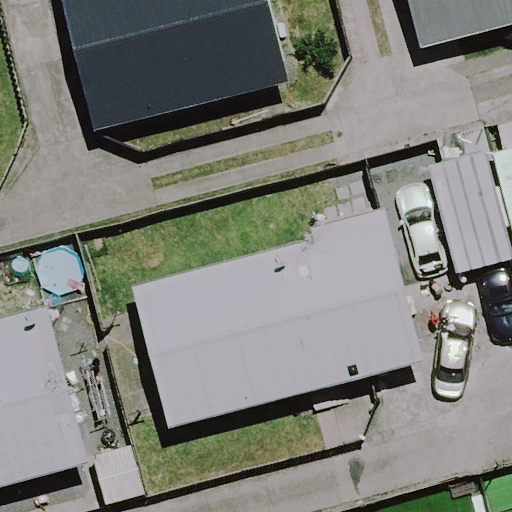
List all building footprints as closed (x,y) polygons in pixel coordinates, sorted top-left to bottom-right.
[(284,92),(260,0),(50,0),(89,143),(284,92)] [(511,34),(511,0),(396,0),(411,59),(511,34)] [(511,137),(473,148),(507,267),(511,265),(511,137)] [(507,267),(473,148),(417,164),(451,283),(507,267)] [(411,376),(376,236),(126,299),(161,438),(411,376)] [(0,495),(69,476),(28,324),(0,331),(0,495)]
